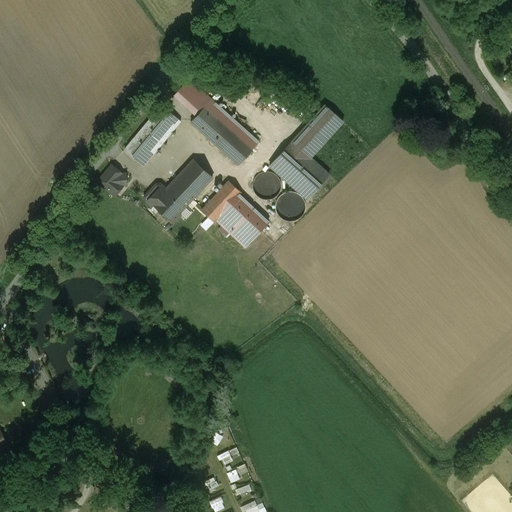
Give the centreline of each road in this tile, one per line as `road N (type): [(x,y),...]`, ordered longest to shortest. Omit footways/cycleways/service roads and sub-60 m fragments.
road 1 (unclassified): [(0,300),(113,138),(231,0)]
road 2 (unclassified): [(371,0),(437,82),(511,213)]
road 3 (track): [(511,111),(478,63),(493,18),(509,0)]
